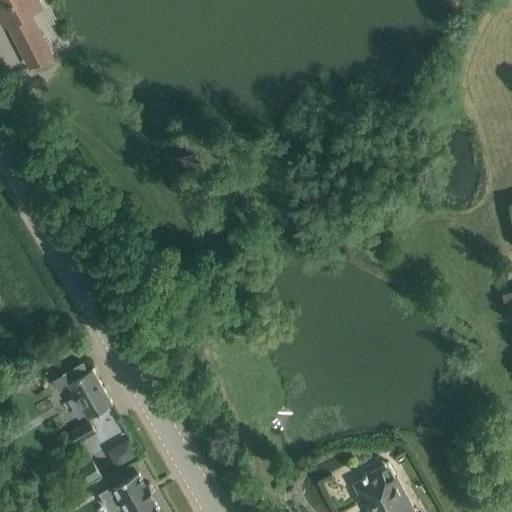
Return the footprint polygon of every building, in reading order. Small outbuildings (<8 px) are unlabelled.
[(0,0),(0,11),(6,23),(8,22),(30,65),(50,54),(29,12),(39,7),(35,0),(0,0)] [(194,154),(168,155),(170,189),(196,188),(194,154)] [(511,286),(501,289),(506,308),(511,305),(511,286)] [(83,361),(66,371),(41,385),(46,394),(68,382),(88,416),(113,402),(93,367),(88,369),(83,361)] [(71,430),(77,441),(96,430),(90,419),(71,430)] [(92,457),(75,467),(85,484),(102,474),(92,457)] [(415,511),(388,461),(380,465),(367,472),(366,471),(363,472),(365,476),(354,482),(370,511),(415,511)] [(158,511),(161,510),(153,496),(157,494),(149,481),(146,483),(138,469),(128,475),(127,474),(123,476),(124,477),(99,491),(108,507),(116,509),(125,504),(129,511),(158,511)]
